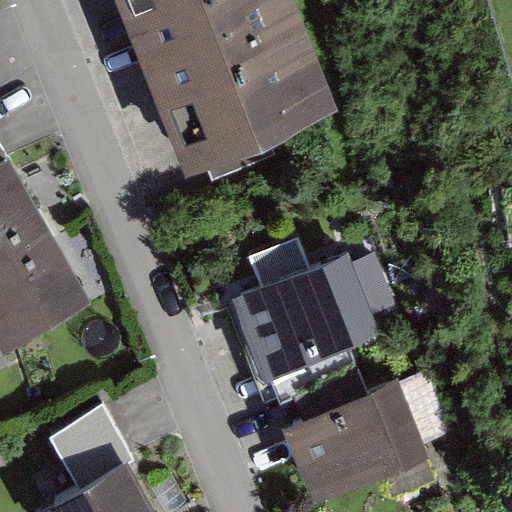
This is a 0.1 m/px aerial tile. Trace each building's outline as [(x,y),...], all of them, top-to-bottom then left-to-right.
[(287,0),(140,0),(188,126),(317,78),(287,0)] [(0,153),(0,243),(44,220),(6,151),(0,153)] [(332,355),(410,323),(367,218),(226,274),(274,396),(338,371),(332,355)] [(44,220),(0,243),(0,348),(2,352),(91,302),(44,220)] [(311,511),(341,511),(453,467),(411,364),(346,391),(338,371),(274,396),(288,430),(279,433),(311,511)] [(85,475),(133,448),(105,399),(52,428),(80,478),(85,475)] [(51,494),(60,511),(164,511),(133,448),(85,475),(80,478),(53,493),(51,494)]
